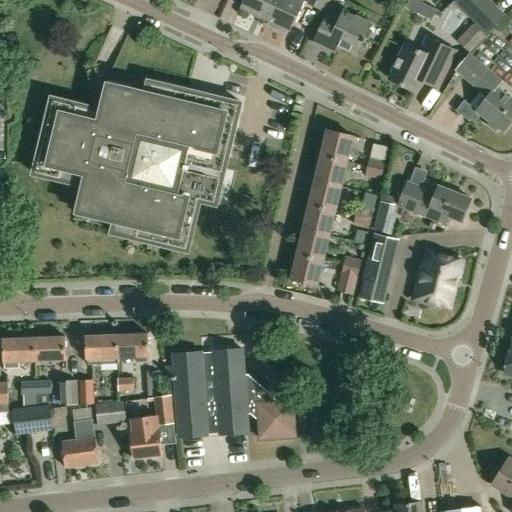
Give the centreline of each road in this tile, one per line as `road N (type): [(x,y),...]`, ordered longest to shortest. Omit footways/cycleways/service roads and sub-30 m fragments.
road 1 (residential): [(16,511),(404,461),(445,431),(470,355)]
road 2 (residential): [(470,355),(264,298),(30,306),(0,297)]
road 3 (residential): [(511,177),(261,50),(231,46),(130,0)]
road 4 (residential): [(470,355),(511,219)]
